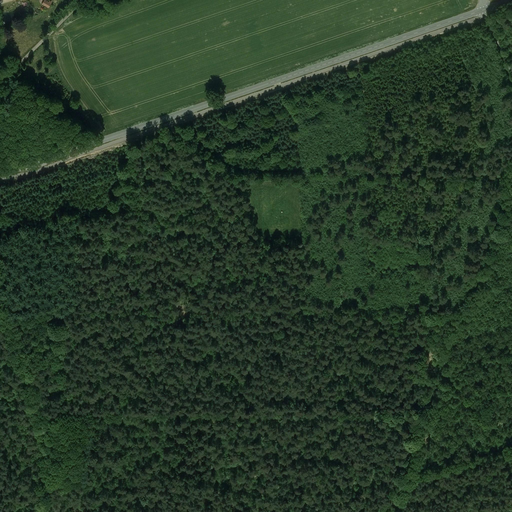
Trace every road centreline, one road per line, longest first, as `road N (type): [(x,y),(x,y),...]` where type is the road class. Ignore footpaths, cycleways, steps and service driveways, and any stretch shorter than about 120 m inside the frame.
road 1 (tertiary): [(0,173),(485,9)]
road 2 (track): [(463,315),(6,312)]
road 3 (track): [(38,414),(425,416)]
road 4 (unclassified): [(389,511),(511,185)]
road 5 (track): [(0,291),(38,414),(44,511)]
